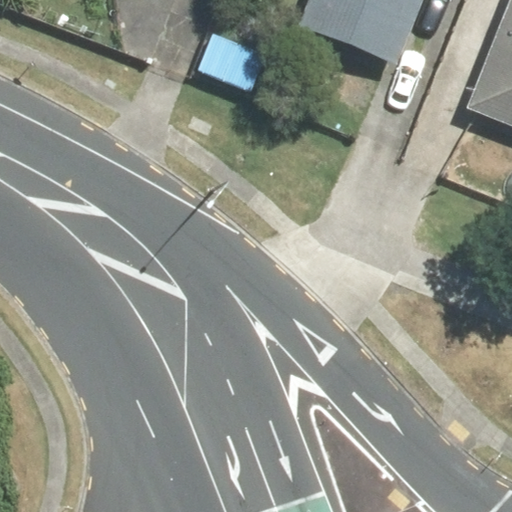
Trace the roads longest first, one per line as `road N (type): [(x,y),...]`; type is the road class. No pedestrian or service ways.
road 1 (primary): [(152,304),(339,394),(496,511)]
road 2 (secondary): [(152,304),(235,511)]
road 3 (primary): [(116,511),(152,304)]
road 4 (secondary): [(0,171),(111,255),(152,304)]
